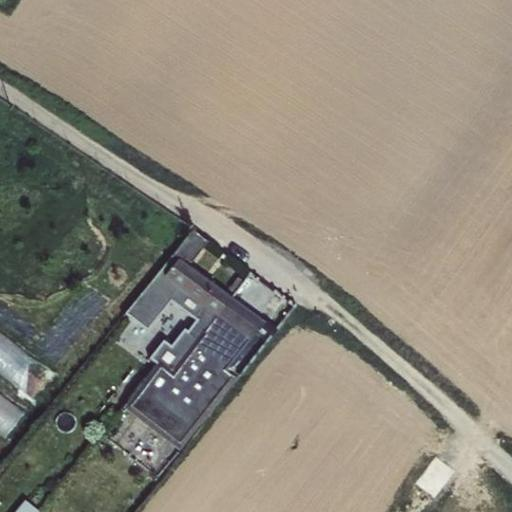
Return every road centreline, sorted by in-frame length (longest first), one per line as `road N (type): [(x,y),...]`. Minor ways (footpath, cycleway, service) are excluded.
road 1 (unclassified): [(335,314),(0,89)]
road 2 (track): [(511,470),(335,314)]
